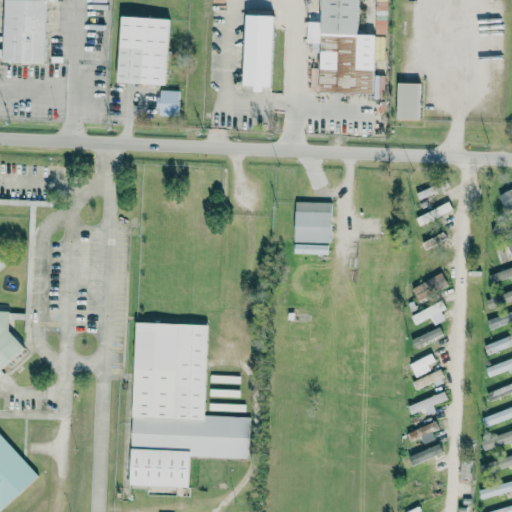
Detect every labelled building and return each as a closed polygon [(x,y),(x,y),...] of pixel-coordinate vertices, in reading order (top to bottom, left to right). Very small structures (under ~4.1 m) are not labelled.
[(48,0),(4,0),(2,62),(46,64),(48,0)] [(359,0),(359,35),(323,34),(323,0),(359,0)] [(272,85),(245,84),(248,15),(275,16),(272,85)] [(165,84),(120,81),(124,16),(170,19),(165,84)] [(420,119),(399,118),(399,83),(420,83),(420,119)] [(179,91),(160,90),(159,116),(179,116),(179,91)] [(419,201),(436,192),(432,186),(416,194),(419,201)] [(511,189),(498,195),(505,211),(511,207),(511,189)] [(294,254),(328,255),(328,244),(331,244),(332,203),(295,202),(294,254)] [(416,218),(419,226),(453,210),(449,202),(416,218)] [(0,509),(37,477),(0,434),(0,377),(18,344),(4,308),(0,310),(0,268),(6,264),(0,257),(0,509)] [(511,266),(488,274),(490,282),(511,275),(511,266)] [(418,301),(448,285),(441,273),(411,288),(418,301)] [(511,290),(485,298),(487,307),(511,300),(511,290)] [(411,315),(415,323),(431,317),(434,324),(446,319),(439,303),(411,315)] [(511,321),(511,310),(486,319),(489,328),(511,321)] [(250,416),(205,415),(207,324),(135,321),(130,485),(189,486),(190,456),(249,458),(250,416)] [(411,339),(414,346),(442,334),(439,327),(411,339)] [(487,354),(511,344),(511,333),(484,345),(487,354)] [(416,377),(431,369),(428,364),(435,361),(431,353),(410,363),(416,377)] [(490,378),(511,369),(511,357),(485,368),(490,378)] [(445,382),(441,370),(412,379),(415,389),(434,382),(435,385),(445,382)] [(489,401),(511,391),(511,382),(486,393),(489,401)] [(239,397),(239,389),(209,388),(209,396),(239,397)] [(448,400),(445,391),(407,405),(411,413),(448,400)] [(245,411),(245,404),(209,402),(209,410),(245,411)] [(485,427),(511,416),(511,406),(482,417),(485,427)] [(437,428),(434,421),(407,433),(410,440),(437,428)] [(424,443),(435,439),(432,430),(421,434),(424,443)] [(483,449),(511,440),(511,430),(480,439),(483,449)] [(400,459),(404,468),(445,450),(442,441),(400,459)] [(511,454),(484,464),(487,473),(511,463),(511,454)] [(472,478),(472,461),(460,460),(460,478),(472,478)] [(511,479),(478,490),(481,499),(511,490),(511,479)]
